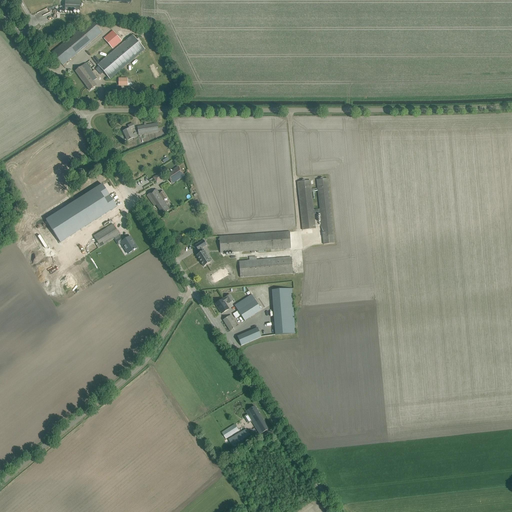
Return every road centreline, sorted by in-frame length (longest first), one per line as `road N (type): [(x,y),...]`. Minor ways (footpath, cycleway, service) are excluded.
road 1 (unclassified): [(83,113),(511,106)]
road 2 (unclassified): [(0,483),(140,366),(192,289)]
road 3 (unclassified): [(335,511),(192,289)]
road 4 (unclassified): [(192,289),(83,113)]
road 5 (unclassified): [(83,113),(0,7)]
